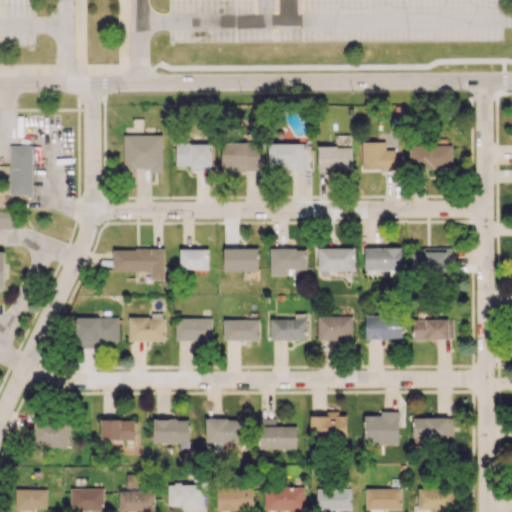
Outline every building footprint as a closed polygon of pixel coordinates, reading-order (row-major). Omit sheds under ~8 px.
[(161,134),(123,135),(123,170),(149,170),(149,172),(162,172),(161,134)] [(385,141),(361,142),(361,170),(394,169),(394,149),(385,149),(385,141)] [(211,143),(175,143),(175,165),(189,165),(189,170),(210,171),(211,143)] [(258,168),(259,144),(220,143),(220,168),(258,168)] [(268,143),(267,164),(281,164),(281,170),(301,170),(301,143),(268,143)] [(451,144),(408,145),(408,168),(452,167),(451,144)] [(31,145),(8,145),(9,195),(31,195),(31,145)] [(317,170),(352,170),(351,146),(317,146),(317,170)] [(353,248),(317,247),(317,270),(353,270),(353,248)] [(400,247),(363,247),(363,269),(400,270),(400,247)] [(409,253),(409,272),(446,272),(445,247),(422,248),(422,253),(409,253)] [(112,271),(150,270),(150,280),(159,279),(160,288),(165,288),(164,248),(112,249),(112,271)] [(222,248),(222,271),(257,270),(257,248),(222,248)] [(269,275),(291,274),(291,269),(306,269),(306,248),(269,249),(269,275)] [(208,269),(208,249),(178,249),(179,270),(208,269)] [(164,340),(163,313),(151,313),(151,316),(127,317),(127,341),(164,340)] [(270,339),(306,339),(305,313),(294,313),(294,318),(269,319),(270,339)] [(400,339),(401,315),(364,314),(364,338),(400,339)] [(317,340),(351,339),(351,315),(316,315),(317,340)] [(74,317),(74,341),(118,340),(117,316),(74,317)] [(175,340),(211,340),(211,318),(175,317),(175,340)] [(222,319),(223,340),(259,340),(258,319),(222,319)] [(411,319),(411,339),(452,338),(452,319),(411,319)] [(397,444),(397,411),(379,411),(379,415),(363,415),(363,445),(397,444)] [(330,416),(309,415),(308,437),(345,438),(346,414),(330,413),(330,416)] [(66,448),(70,422),(35,416),(30,442),(66,448)] [(452,437),(452,416),(411,417),(412,437),(452,437)] [(99,440),(133,441),(133,420),(100,418),(99,440)] [(241,418),(205,418),(205,442),(242,441),(241,418)] [(188,442),(188,419),(152,419),(152,442),(188,442)] [(257,448),(296,449),(296,425),(274,425),(274,419),(258,419),(257,448)] [(200,484),(167,484),(167,507),(200,508),(200,484)] [(304,486),(264,485),(263,509),(303,510),(304,486)] [(215,487),(216,510),(252,509),(252,486),(215,487)] [(46,489),(15,488),(14,509),(46,509),(46,489)] [(103,488),(70,488),(70,510),(103,510),(103,488)] [(350,488),(315,489),(316,510),(351,509),(350,488)] [(400,509),(400,488),(364,488),(364,509),(400,509)] [(417,508),(452,509),(452,488),(417,488),(417,508)] [(118,511),(153,511),(153,490),(118,490),(118,511)]
